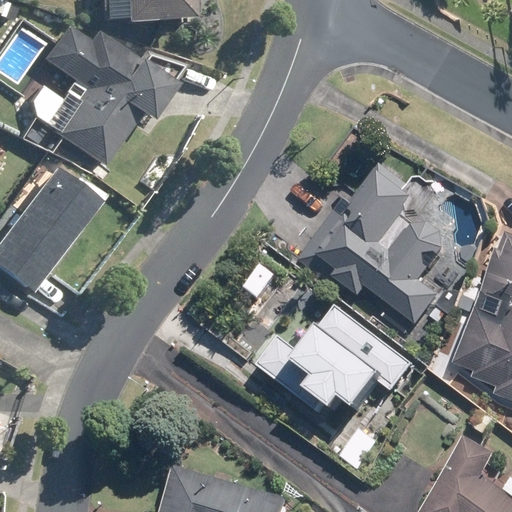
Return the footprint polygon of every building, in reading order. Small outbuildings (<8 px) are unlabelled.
[(98,0),(99,23),(120,22),(120,25),(186,22),(188,22),(188,3),(194,3),(197,0),(98,0)] [(24,15),(34,19),(38,10),(28,6),(24,15)] [(69,93),(80,101),(58,132),(107,166),(143,114),(155,121),(178,88),(98,33),(91,43),(68,27),(45,59),(77,82),(69,93)] [(55,89),(35,90),(36,116),(56,115),(55,89)] [(416,217),(413,205),(420,196),(408,187),(407,179),(408,178),(385,161),(359,199),(362,200),(350,217),(340,210),(305,259),(346,289),(351,282),(366,293),(372,284),(424,321),(445,292),(427,279),(450,247),(447,229),(433,219),(421,221),(416,217)] [(18,207),(25,212),(0,244),(0,266),(35,293),(100,208),(102,210),(113,196),(85,175),(78,184),(57,168),(33,201),(26,196),(18,207)] [(461,360),(467,363),(460,379),(477,386),(473,394),(496,412),(502,414),(510,395),(511,396),(511,238),(489,295),(472,288),(466,301),(483,308),(475,329),(468,326),(465,333),(460,331),(454,345),(465,350),(461,360)] [(279,275),(271,268),(210,337),(214,341),(203,354),(236,383),(252,365),(297,405),(306,396),(327,415),(336,404),(348,415),(376,383),(389,395),(410,368),(283,270),(279,275)] [(495,420),(484,413),(474,427),(486,435),(495,420)] [(366,454),(337,432),(325,448),(354,470),(366,454)] [(511,511),(511,493),(487,474),(499,453),(469,435),(423,511),(511,511)] [(287,511),(292,498),(183,463),(167,511),(287,511)]
